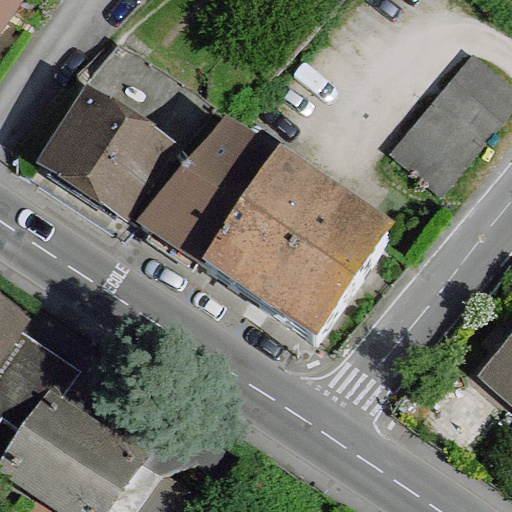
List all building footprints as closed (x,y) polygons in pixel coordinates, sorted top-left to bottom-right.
[(0,8),(0,42),(16,19),(0,8)] [(511,93),(474,61),(394,158),(441,197),(511,111),(511,93)] [(92,111),(48,179),(129,232),(173,164),(92,111)] [(232,146),(222,140),(140,231),(211,279),(288,183),(232,146)] [(288,183),(211,279),(319,355),(393,254),(308,197),(288,183)] [(0,376),(31,326),(0,307),(0,376)] [(511,363),(492,386),(511,403),(511,363)] [(118,511),(144,470),(53,414),(13,478),(66,511),(118,511)]
